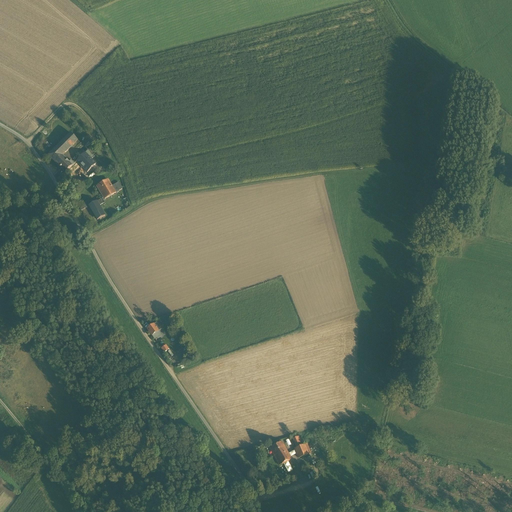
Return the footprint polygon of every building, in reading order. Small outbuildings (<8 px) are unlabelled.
[(55,149),(62,156),(78,141),(71,133),(55,149)] [(48,156),(59,166),(66,159),(62,156),(55,149),(48,156)] [(76,162),(87,173),(96,164),(92,159),(94,157),(88,150),(76,162)] [(69,162),(66,159),(59,166),(62,169),(69,162)] [(72,166),(69,162),(62,169),(65,173),(73,166),(72,166)] [(97,186),(105,200),(116,193),(112,187),(108,180),(97,186)] [(112,187),(116,193),(122,189),(118,183),(112,187)] [(77,204),(81,211),(87,208),(83,202),(82,202),(81,201),(77,204)] [(105,216),(99,206),(97,202),(89,206),(97,221),(105,216)] [(160,335),(158,332),(154,325),(147,329),(152,336),(153,336),(155,339),(157,338),(160,335)] [(269,449),(279,466),(290,459),(281,442),(269,449)] [(295,449),(299,459),(308,455),(304,445),(295,449)]
